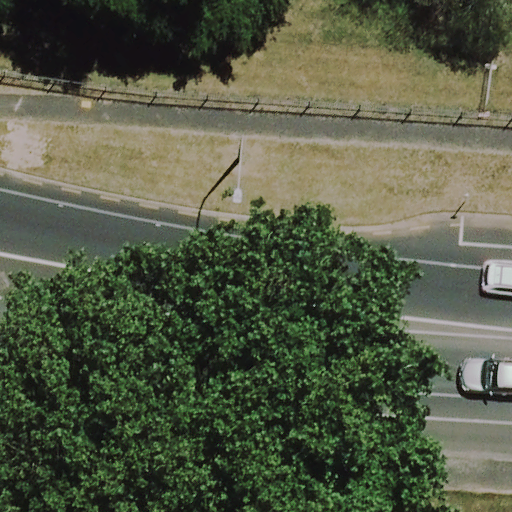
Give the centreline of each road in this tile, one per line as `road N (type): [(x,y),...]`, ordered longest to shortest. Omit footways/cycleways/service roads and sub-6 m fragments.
road 1 (tertiary): [(0,203),(287,278),(355,343)]
road 2 (tertiary): [(355,343),(259,378),(0,314)]
road 3 (tertiary): [(355,343),(511,351)]
